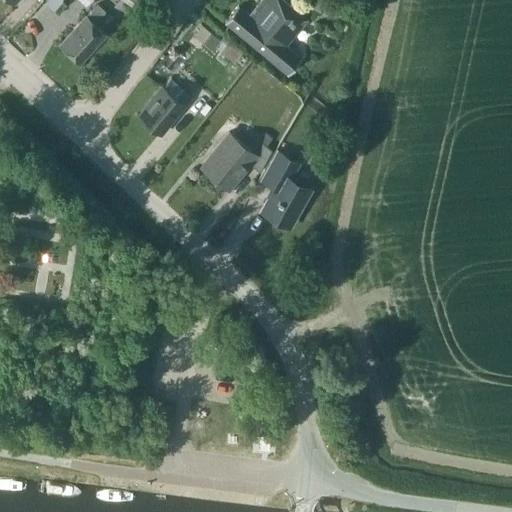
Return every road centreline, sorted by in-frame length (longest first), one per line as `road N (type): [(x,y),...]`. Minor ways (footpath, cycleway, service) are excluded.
road 1 (unclassified): [(303,484),(302,397),(277,331),(81,135)]
road 2 (unclassified): [(303,484),(484,511)]
road 3 (residential): [(81,135),(183,0)]
